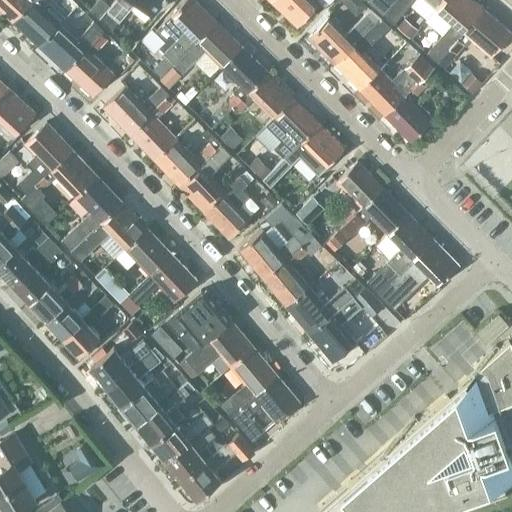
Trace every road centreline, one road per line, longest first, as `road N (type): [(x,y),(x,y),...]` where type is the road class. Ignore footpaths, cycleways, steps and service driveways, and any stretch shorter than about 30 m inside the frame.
road 1 (residential): [(0,50),(209,262),(334,403)]
road 2 (residential): [(170,511),(0,307)]
road 3 (residential): [(412,179),(231,0)]
road 4 (residential): [(334,403),(494,262)]
road 5 (residential): [(211,511),(334,403)]
road 6 (unclassified): [(412,179),(511,73)]
